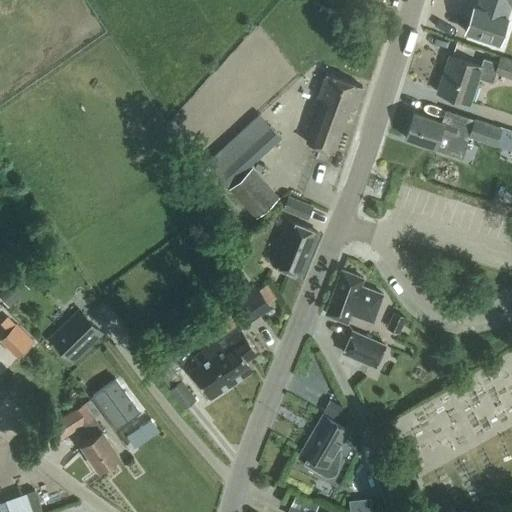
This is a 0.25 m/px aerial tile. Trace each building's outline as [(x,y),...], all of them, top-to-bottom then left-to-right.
[(499,0),(496,12),(476,5),(473,4),(465,30),(499,42),(508,16),(506,15),(510,4),(510,0),(499,0)] [(511,0),(477,0),(476,5),(496,12),(499,0),(510,0),(510,4),(511,4),(511,0)] [(480,64),(449,54),(437,91),(470,102),(478,77),(490,81),(493,70),(511,76),(511,59),(500,55),(497,62),(482,57),(480,64)] [(353,109),(362,85),(325,72),(317,96),(322,97),(306,142),(333,152),(349,107),(353,109)] [(405,137),(434,147),(440,131),(455,137),(456,134),(467,137),(468,135),(495,145),(501,127),(474,118),(470,130),(459,126),(441,119),(441,121),(413,112),(405,137)] [(216,173),(258,135),(269,147),(280,137),(259,113),(206,162),(216,173)] [(258,135),(216,173),(227,185),(269,147),(258,135)] [(277,197),(265,184),(251,167),(229,186),(256,216),(277,197)] [(289,195),(284,208),(307,217),(312,205),(289,195)] [(288,220),(271,263),(299,274),(316,231),(288,220)] [(363,277),(341,268),(325,312),(346,321),(349,313),(372,322),(383,292),(360,284),(363,277)] [(16,274),(15,276),(0,288),(0,297),(8,306),(29,288),(16,274)] [(247,317),(267,304),(255,286),(235,300),(247,317)] [(61,327),(60,325),(49,336),(73,362),(102,334),(77,309),(67,319),(67,321),(61,327)] [(392,311),(385,326),(398,332),(405,317),(392,311)] [(209,396),(230,382),(212,355),(220,348),(215,341),(238,326),(228,312),(208,326),(216,339),(193,354),(199,363),(191,369),(209,396)] [(249,342),(238,326),(215,341),(220,348),(212,355),(230,382),(252,367),(239,348),(249,342)] [(384,344),(352,330),(342,351),(375,366),(384,344)] [(151,357),(153,361),(155,363),(153,365),(168,385),(179,377),(169,362),(188,348),(180,336),(151,357)] [(115,378),(91,395),(115,428),(138,411),(115,378)] [(195,399),(180,379),(169,388),(184,407),(195,399)] [(119,456),(102,430),(93,416),(99,413),(89,398),(46,427),(55,441),(83,423),(93,436),(81,444),(98,470),(119,456)] [(342,443),(349,431),(322,415),(301,451),(307,455),(302,463),(323,476),(327,477),(331,477),(334,475),(337,472),(338,468),(342,443)] [(8,507),(21,502),(16,487),(3,492),(8,507)] [(296,493),(291,504),(308,511),(313,511),(318,503),(296,493)]
